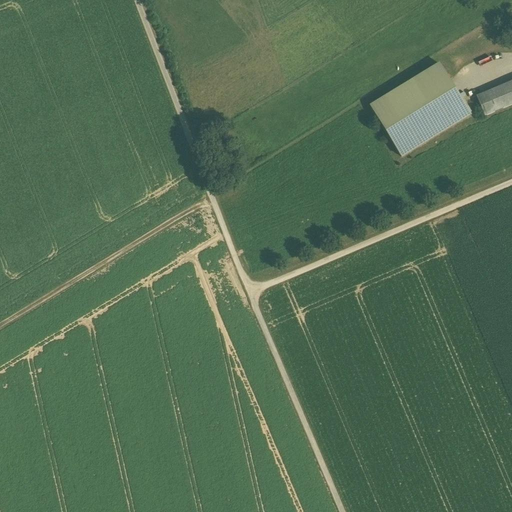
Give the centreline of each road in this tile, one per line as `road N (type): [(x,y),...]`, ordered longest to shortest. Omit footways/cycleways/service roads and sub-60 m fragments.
road 1 (residential): [(135,0),(250,292)]
road 2 (track): [(250,292),(511,181)]
road 3 (track): [(0,328),(214,204)]
road 4 (track): [(250,292),(345,511)]
